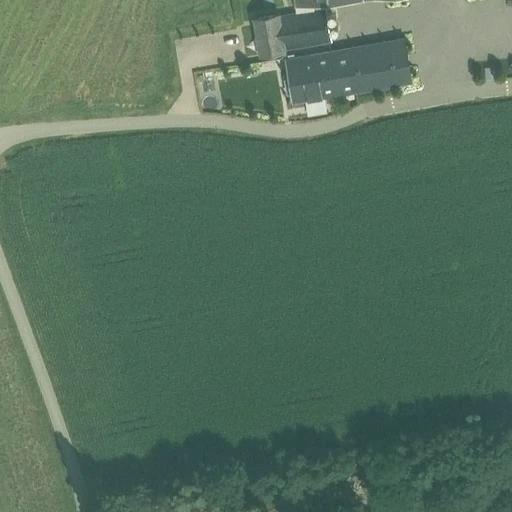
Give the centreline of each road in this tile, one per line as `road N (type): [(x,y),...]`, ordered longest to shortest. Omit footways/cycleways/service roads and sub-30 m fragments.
road 1 (unclassified): [(0,139),(173,118),(294,129),(419,97),(511,87)]
road 2 (unclassified): [(87,511),(0,265)]
